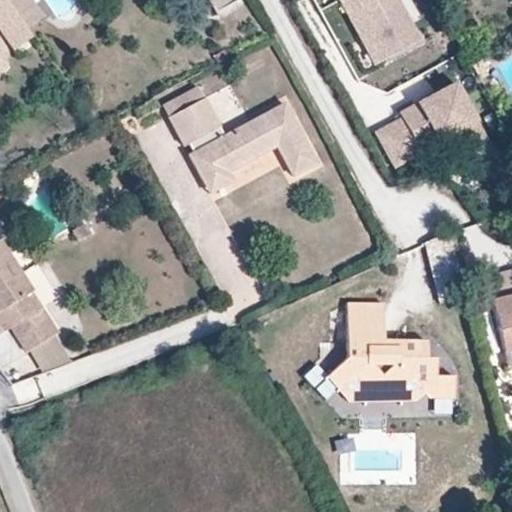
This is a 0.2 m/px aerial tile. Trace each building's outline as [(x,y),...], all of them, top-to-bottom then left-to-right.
[(26,29),(5,0),(0,0),(0,31),(12,48),(31,35),(26,29)] [(42,17),(30,0),(5,0),(26,29),(42,17)] [(238,1),(237,0),(204,0),(212,14),(238,1)] [(420,41),(397,0),(337,0),(338,1),(340,0),(347,0),(381,62),(420,41)] [(381,62),(347,0),(340,0),(338,1),(373,66),(381,62)] [(488,75),(479,62),(472,66),(480,80),(488,75)] [(487,142),(454,83),(409,108),(412,112),(409,114),(406,116),(403,111),(398,114),(401,118),(375,133),(394,168),(420,153),(413,140),(429,131),(451,131),(453,135),(464,155),(487,142)] [(168,118),(203,99),(196,87),(161,105),(168,118)] [(260,149),(259,147),(272,140),(275,146),(292,177),(315,164),(283,105),(223,136),(203,99),(168,118),(183,146),(188,144),(193,153),(187,155),(201,181),(260,149)] [(114,114),(112,100),(92,103),(94,117),(114,114)] [(412,112),(409,108),(403,111),(406,116),(409,114),(412,112)] [(420,153),(453,135),(451,131),(429,131),(413,140),(420,153)] [(232,181),(227,173),(275,146),(272,140),(259,147),(260,149),(201,181),(209,194),(232,181)] [(493,153),(487,142),(464,155),(465,157),(493,153)] [(77,242),(90,235),(86,226),(72,234),(77,242)] [(468,297),(451,231),(425,243),(440,305),(468,297)] [(37,311),(26,294),(30,292),(0,244),(0,324),(4,331),(10,327),(26,353),(28,351),(53,335),(57,333),(41,308),(37,311)] [(511,295),(511,269),(475,279),(481,304),(490,302),(511,295)] [(41,308),(30,292),(26,294),(37,311),(41,308)] [(511,295),(490,302),(503,352),(511,350),(511,295)] [(435,377),(434,359),(426,359),(425,341),(404,341),(397,348),(388,347),(382,347),(382,340),(382,304),(346,304),(346,358),(334,369),(342,378),(350,379),(363,394),(398,394),(412,381),(424,394),(428,398),(452,399),(453,377),(435,377)] [(497,352),(487,313),(473,316),(482,356),(497,352)] [(70,361),(53,335),(28,351),(41,372),(70,361)] [(98,376),(147,354),(143,345),(136,349),(131,338),(90,357),(98,376)] [(506,368),(511,366),(511,350),(503,352),(506,368)] [(415,402),(424,394),(412,381),(398,394),(363,394),(350,379),(342,378),(334,369),(325,377),(348,403),(415,402)] [(19,403),(41,395),(33,375),(11,383),(19,403)]
